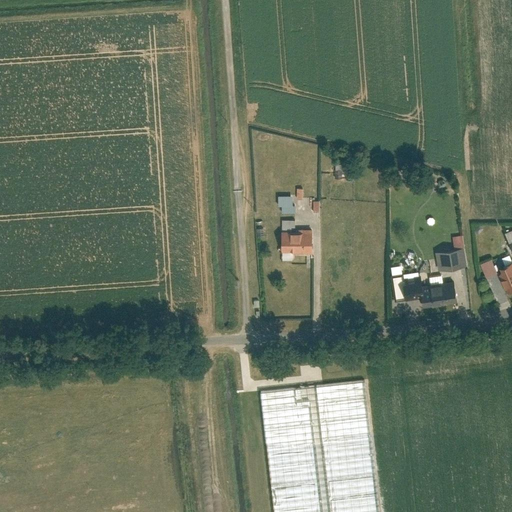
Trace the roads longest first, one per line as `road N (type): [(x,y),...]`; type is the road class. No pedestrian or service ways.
road 1 (tertiary): [(0,356),(446,330),(511,314)]
road 2 (track): [(224,0),(247,343)]
road 3 (track): [(461,175),(479,324)]
road 4 (unknown): [(266,221),(273,341)]
